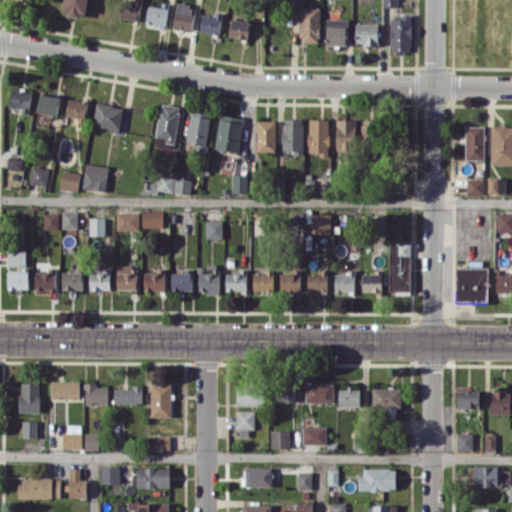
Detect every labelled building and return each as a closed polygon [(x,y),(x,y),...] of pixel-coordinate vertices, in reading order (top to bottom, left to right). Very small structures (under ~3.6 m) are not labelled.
[(64,0),(63,13),(87,15),(88,0),(64,0)] [(141,0),(134,0),(134,1),(128,0),(122,0),(120,17),(139,19),(141,0)] [(173,27),(193,29),(195,5),(175,3),(173,27)] [(168,8),(148,5),(145,23),(165,26),(168,8)] [(320,7),(300,7),(300,41),(320,41),(320,7)] [(202,12),(199,30),(218,34),(222,16),(202,12)] [(390,51),(410,51),(411,14),(399,14),(399,18),(391,18),(390,51)] [(249,20),(231,18),(229,36),(248,38),(249,20)] [(326,44),(347,45),(348,18),(326,18),(326,44)] [(378,44),(378,23),(355,23),(356,44),(378,44)] [(31,90),(11,88),(10,106),(21,107),(21,112),(29,113),(31,90)] [(38,111),(58,113),(59,96),(40,94),(38,111)] [(65,116),(84,119),(87,101),(68,98),(65,116)] [(120,129),(122,106),(95,103),(93,127),(120,129)] [(166,142),(174,143),(180,106),(161,103),(155,136),(166,137),(166,142)] [(195,150),(206,151),(210,111),(190,109),(187,142),(195,143),(195,150)] [(237,151),(243,117),(220,114),(215,148),(237,151)] [(294,150),(294,155),(303,155),(303,119),(283,118),(282,150),(294,150)] [(329,119),(309,118),(308,152),(329,152),(329,119)] [(336,152),(356,151),(356,119),(336,119),(336,152)] [(257,151),(276,151),(276,120),(257,120),(257,151)] [(466,159),(484,159),(484,125),(465,125),(466,159)] [(511,125),(491,125),(490,164),(511,163),(511,125)] [(7,168),(21,169),(23,159),(8,157),(7,168)] [(82,187),(105,191),(109,166),(86,163),(82,187)] [(49,169),(33,165),(29,183),(45,186),(49,169)] [(60,188),(78,190),(80,172),(62,170),(60,188)] [(192,179),(156,174),(155,182),(143,180),(142,192),(157,194),(158,189),(190,194),(192,179)] [(248,174),(232,174),(232,192),(247,192),(248,174)] [(487,192),(505,192),(505,176),(487,176),(487,192)] [(483,194),(484,178),(467,178),(466,194),(483,194)] [(78,210),(62,210),(62,228),(77,228),(78,210)] [(163,210),(142,210),(142,227),(163,227),(163,210)] [(59,229),(59,212),(44,212),(44,229),(59,229)] [(139,212),(116,212),(116,229),(139,229),(139,212)] [(303,229),(303,212),(289,212),(289,229),(303,229)] [(496,231),(511,231),(511,212),(496,212),(496,231)] [(331,213),(311,213),(311,232),(331,233),(331,213)] [(385,214),(374,214),(374,230),(386,230),(385,214)] [(105,217),(89,217),(89,235),(105,235),(105,217)] [(223,220),(206,220),(206,238),(223,238),(223,220)] [(389,290),(410,290),(411,242),(389,241),(389,290)] [(26,248),(7,249),(7,262),(26,262),(26,248)] [(8,266),(8,289),(29,288),(28,267),(24,267),(24,265),(8,266)] [(198,290),(207,290),(207,294),(220,294),(219,265),(198,265),(198,290)] [(137,289),(138,266),(117,266),(116,289),(137,289)] [(488,302),(487,266),(456,267),(456,302),(488,302)] [(35,290),(56,290),(56,270),(35,269),(35,290)] [(111,270),(89,270),(90,290),(111,289),(111,270)] [(144,290),(166,289),(165,270),(144,271),(144,290)] [(62,289),(83,290),(83,271),(63,271),(62,289)] [(247,271),(226,271),(225,290),(246,290),(247,271)] [(273,271),(253,271),(253,292),(273,292),(273,271)] [(300,290),(300,271),(280,272),(280,291),(300,290)] [(328,290),(328,271),(307,272),(308,290),(328,290)] [(497,292),(511,291),(511,271),(496,272),(497,292)] [(172,291),(192,291),(192,272),(171,272),(172,291)] [(334,272),(334,291),(355,291),(355,272),(334,272)] [(381,273),(362,273),(362,291),(382,291),(381,273)] [(51,398),(80,398),(80,380),(51,380),(51,398)] [(40,411),(40,382),(20,382),(20,412),(40,411)] [(171,383),(151,383),(150,416),(171,416),(171,383)] [(295,401),(294,383),(275,384),(276,402),(295,401)] [(334,401),(333,383),(305,383),(306,402),(334,401)] [(108,404),(109,384),(85,384),(85,404),(108,404)] [(114,403),(143,403),(143,384),(133,384),(133,388),(114,388),(114,403)] [(262,405),(262,384),(236,384),(237,405),(262,405)] [(339,406),(360,406),(360,387),(339,387),(339,406)] [(372,388),(372,407),(402,406),(401,387),(372,388)] [(479,390),(457,390),(457,408),(479,408),(479,390)] [(510,413),(510,391),(490,391),(490,413),(510,413)] [(237,436),(248,436),(248,429),(254,429),(255,410),(238,410),(237,436)] [(37,421),(23,420),(23,437),(37,437),(37,421)] [(82,425),(65,425),(64,447),(81,448),(82,425)] [(326,426),(303,426),(303,443),(326,443),(326,426)] [(289,448),(290,430),(271,430),(271,447),(289,448)] [(484,450),(495,450),(495,432),(484,431),(484,450)] [(84,449),(100,449),(100,433),(85,433),(84,449)] [(457,450),(473,450),(473,433),(457,433),(457,450)] [(154,448),(170,449),(170,435),(154,434),(154,448)] [(498,466),(474,465),(473,485),(497,486),(498,466)] [(100,466),(101,482),(120,482),(119,466),(100,466)] [(170,467),(137,466),(137,487),(169,487),(170,467)] [(81,478),(81,467),(70,467),(69,497),(86,497),(86,478),(81,478)] [(272,467),(243,467),(243,486),(271,486),(272,467)] [(327,484),(338,484),(339,468),(328,468),(327,484)] [(396,468),(363,468),(364,476),(358,476),(358,490),(396,489),(396,468)] [(312,472),(298,471),(298,488),(312,489),(312,472)] [(20,496),(61,497),(61,478),(20,477),(20,496)] [(296,501),(296,511),(312,511),(312,501),(296,501)] [(169,511),(169,503),(139,502),(139,511),(133,510),(133,511),(169,511)] [(345,511),(346,502),(329,502),(328,511),(345,511)]
